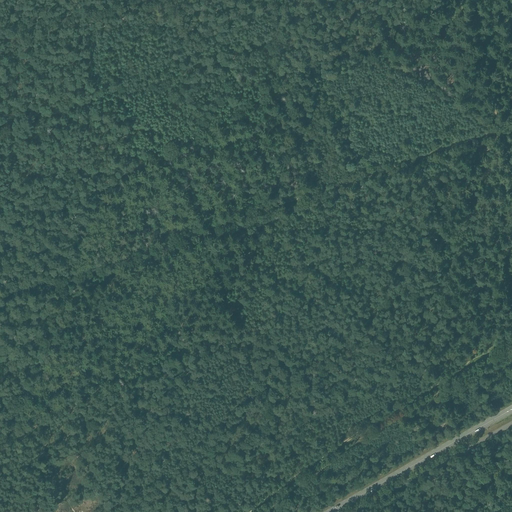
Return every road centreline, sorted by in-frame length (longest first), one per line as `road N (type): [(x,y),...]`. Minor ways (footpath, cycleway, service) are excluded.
road 1 (track): [(502,128),(71,265)]
road 2 (track): [(254,511),(511,337)]
road 3 (unknown): [(511,344),(272,511)]
road 4 (primary): [(332,511),(511,410)]
road 5 (unclassified): [(349,511),(511,421)]
road 6 (track): [(167,0),(0,27)]
road 7 (track): [(511,158),(456,0)]
